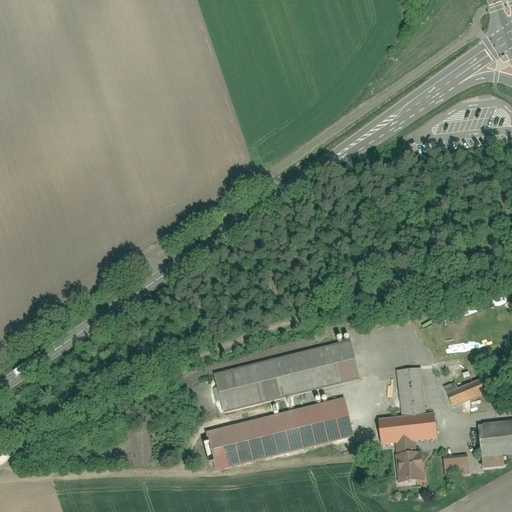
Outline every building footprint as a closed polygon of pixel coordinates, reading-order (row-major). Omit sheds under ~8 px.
[(214,376),(224,416),(362,383),(352,343),(214,376)] [(502,377),(511,374),(511,365),(500,370),(502,377)] [(403,420),(427,418),(422,369),(397,372),(403,420)] [(439,401),(444,414),(493,394),(487,380),(439,401)] [(345,400),(204,435),(214,477),(355,442),(345,400)] [(379,424),(382,449),(438,443),(436,418),(379,424)] [(511,424),(479,428),(482,461),(511,458),(511,424)] [(421,445),(396,447),(399,487),(424,484),(421,445)] [(469,457),(443,459),(445,478),(470,476),(469,457)]
